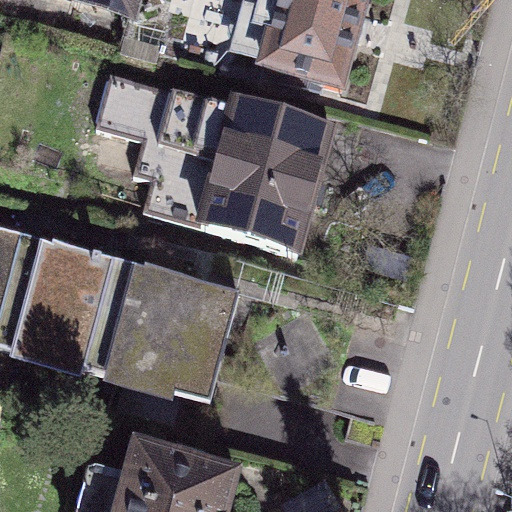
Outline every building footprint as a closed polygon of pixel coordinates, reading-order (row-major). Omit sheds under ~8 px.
[(149,0),(41,0),(144,24),(149,0)] [(357,0),(259,0),(241,75),(334,97),(357,0)] [(319,142),(217,112),(181,229),(284,260),(319,142)] [(238,311),(0,247),(0,366),(208,422),(238,311)] [(216,511),(221,496),(117,463),(101,511),(216,511)]
